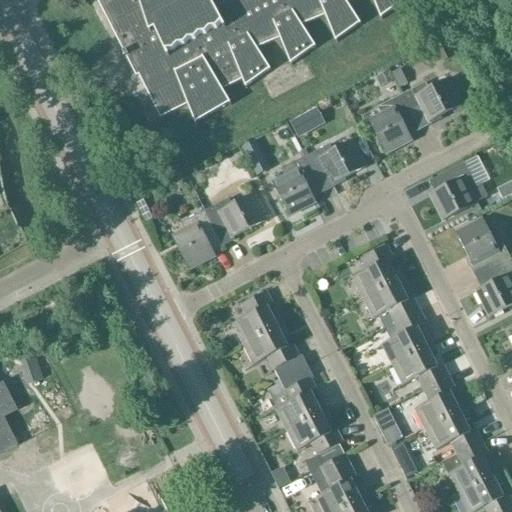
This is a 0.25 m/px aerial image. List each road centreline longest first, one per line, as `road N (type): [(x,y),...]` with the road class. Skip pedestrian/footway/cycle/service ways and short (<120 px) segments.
road 1 (residential): [(411,511),(281,257)]
road 2 (tertiary): [(117,230),(0,3)]
road 3 (residential): [(396,199),(511,426)]
road 4 (tertiary): [(259,511),(161,316)]
road 5 (residential): [(497,131),(389,186),(396,199)]
road 6 (unclassified): [(117,230),(0,289)]
road 7 (residential): [(281,257),(396,199)]
